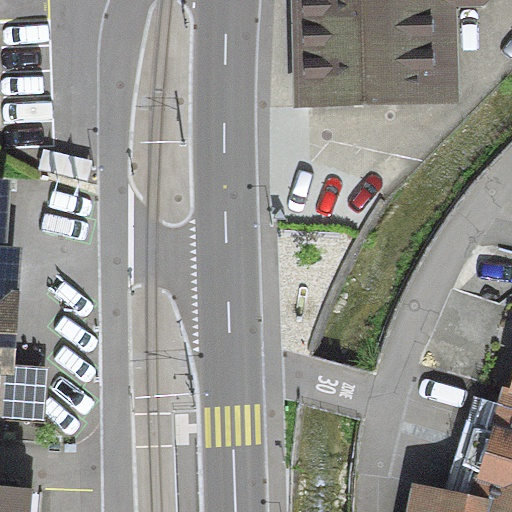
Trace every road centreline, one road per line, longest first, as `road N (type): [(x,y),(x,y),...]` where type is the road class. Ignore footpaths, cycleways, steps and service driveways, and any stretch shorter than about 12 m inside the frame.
road 1 (primary): [(227,0),(230,363)]
road 2 (residential): [(511,169),(435,278),(386,403)]
road 3 (residential): [(386,403),(230,363)]
road 4 (primary): [(230,363),(236,511)]
